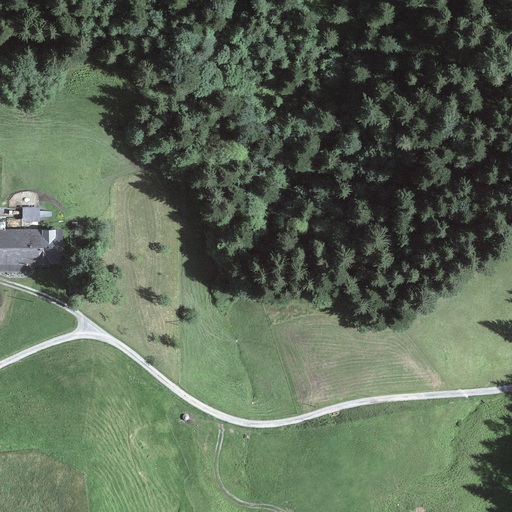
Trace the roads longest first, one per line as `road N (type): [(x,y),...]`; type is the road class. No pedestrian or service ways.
road 1 (track): [(0,363),(92,329),(186,397),(258,425),(373,401),(511,387)]
road 2 (track): [(318,0),(349,28),(443,0)]
